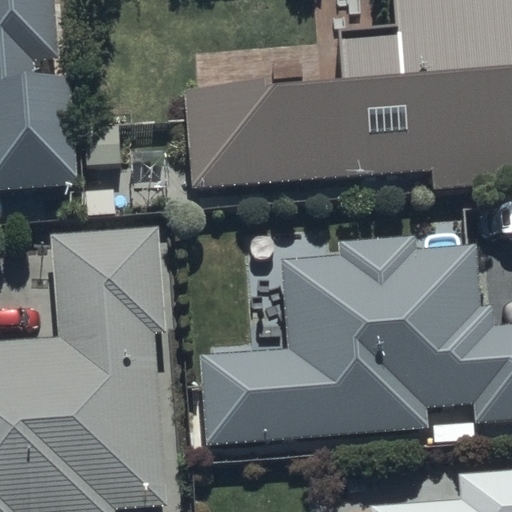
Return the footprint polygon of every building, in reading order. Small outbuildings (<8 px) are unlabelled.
[(0,0),(0,194),(75,189),(67,81),(33,84),(32,69),(55,68),(50,0),(0,0)] [(267,91),(182,97),(188,190),(429,174),(430,193),(511,187),(511,0),(394,0),(397,37),(340,41),(344,90),(267,95),(267,91)] [(0,511),(159,511),(166,511),(153,340),(166,339),(158,232),(49,240),(57,342),(0,346),(0,511)] [(286,354),(198,361),(205,451),(426,433),(425,417),(471,414),(472,428),(511,424),(511,328),(494,330),(493,313),(478,314),(473,249),(407,255),(406,241),(335,247),(336,262),(279,267),(286,354)] [(511,511),(511,477),(454,481),(455,504),(366,509),(366,511),(511,511)]
